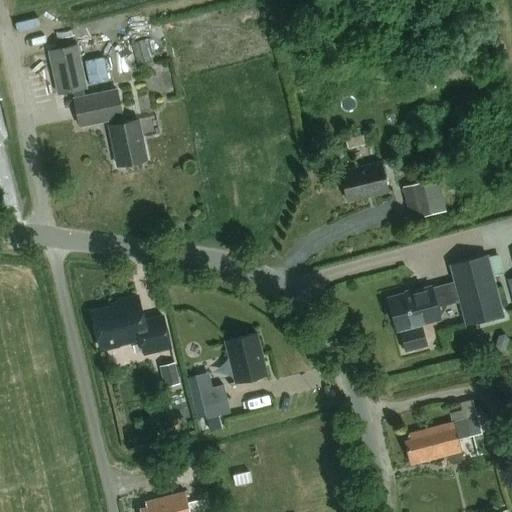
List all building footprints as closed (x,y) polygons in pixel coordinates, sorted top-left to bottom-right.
[(146,60),(160,58),(156,35),(142,37),(146,60)] [(80,126),(108,120),(109,126),(117,166),(146,160),(137,120),(122,123),(120,118),(123,117),(117,91),(84,98),(82,90),(86,89),(77,46),(49,52),(58,95),(74,92),(75,99),(74,100),(80,126)] [(102,57),(85,61),(89,84),(107,80),(102,57)] [(362,134),(345,139),(346,141),(348,148),(365,144),(362,134)] [(347,200),(386,190),(380,162),(340,172),(347,200)] [(439,176),(403,185),(411,218),(447,209),(439,176)] [(505,314),(489,253),(450,263),(454,280),(432,286),(432,285),(387,297),(396,330),(400,329),(405,350),(426,344),(420,323),(451,315),(448,304),(460,301),(466,324),(505,314)] [(120,306),(91,313),(100,348),(140,338),(143,353),(170,347),(163,317),(143,322),(138,297),(119,302),(120,306)] [(235,382),(267,374),(257,333),(225,340),(235,382)] [(496,343),(495,345),(499,350),(505,349),(509,339),(505,334),(499,335),(496,343)] [(172,363),(157,367),(162,387),(177,384),(172,363)] [(212,387),(199,390),(203,404),(215,401),(227,398),(224,384),(212,387)] [(218,415),(206,418),(209,431),(221,428),(218,415)] [(412,438),(405,440),(409,458),(415,456),(416,461),(438,455),(443,454),(446,454),(447,458),(450,462),(453,463),(463,461),(463,459),(461,450),(458,438),(481,432),(476,415),(410,431),(412,438)] [(177,418),(168,420),(170,430),(179,428),(177,418)] [(190,511),(185,489),(145,498),(147,505),(141,506),(142,511),(190,511)]
